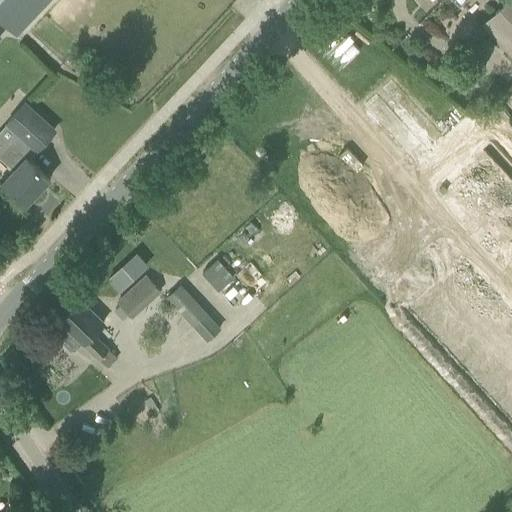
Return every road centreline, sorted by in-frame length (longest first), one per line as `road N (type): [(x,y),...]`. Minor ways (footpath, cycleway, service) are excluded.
road 1 (tertiary): [(14,312),(308,0)]
road 2 (unclassified): [(68,511),(0,405)]
